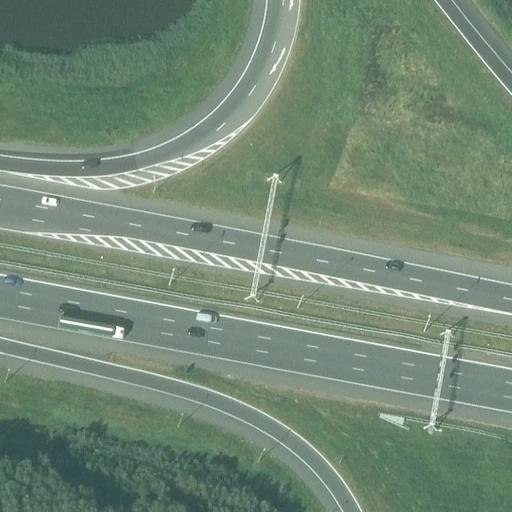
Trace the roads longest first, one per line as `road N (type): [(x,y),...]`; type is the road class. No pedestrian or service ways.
road 1 (motorway): [(511,300),(0,200)]
road 2 (motorway): [(0,296),(511,391)]
road 3 (motorway): [(0,346),(206,396),(261,420),(314,458),(351,511)]
road 4 (motorway): [(282,0),(281,24),(252,85),(194,141),(82,169),(0,163)]
